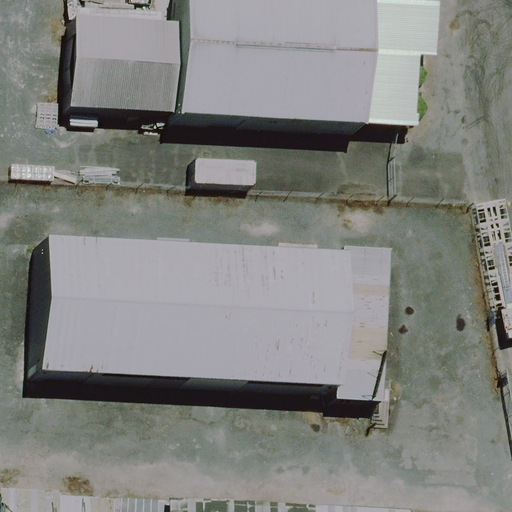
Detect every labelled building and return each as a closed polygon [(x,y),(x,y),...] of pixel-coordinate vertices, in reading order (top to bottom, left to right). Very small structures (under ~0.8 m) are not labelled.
[(352,4),(270,0),(165,0),(164,34),(159,125),(159,129),(343,138),(343,131),(349,9),(352,4)] [(423,12),(349,9),(343,131),(401,133),(404,64),(421,65),(423,12)] [(159,125),(164,34),(60,28),(55,119),(159,125)] [(328,271),(27,255),(21,387),(322,403),(328,271)] [(329,257),(328,271),(322,403),(322,411),(369,413),(376,259),(329,257)] [(298,511),(299,509),(0,497),(0,511),(298,511)]
